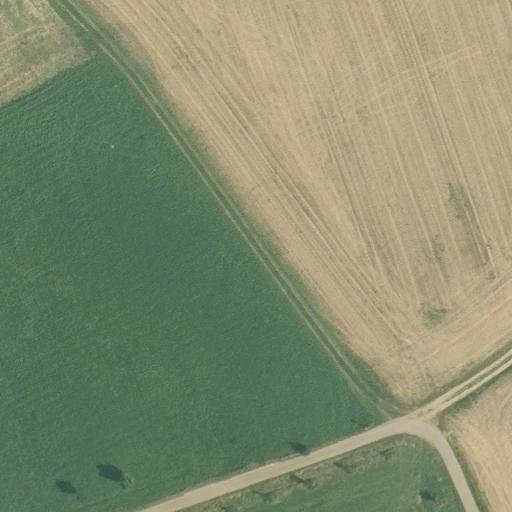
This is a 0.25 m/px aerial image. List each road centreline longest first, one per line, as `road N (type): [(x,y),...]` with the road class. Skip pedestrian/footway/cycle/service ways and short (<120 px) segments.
road 1 (track): [(394,427),(116,55),(60,0)]
road 2 (track): [(428,413),(153,511)]
